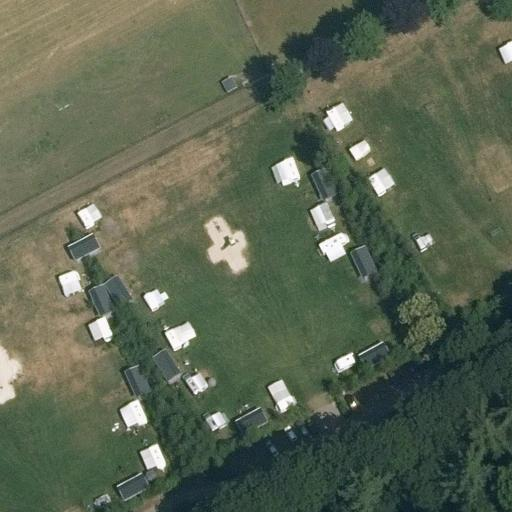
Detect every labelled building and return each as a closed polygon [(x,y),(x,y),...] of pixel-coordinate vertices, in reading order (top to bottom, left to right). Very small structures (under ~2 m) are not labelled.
[(497,75),(511,69),(511,26),(511,23),(481,35),(497,75)] [(445,56),(462,92),(476,85),(459,50),(445,56)] [(500,196),(511,190),(511,160),(506,147),(482,159),(500,196)] [(359,176),(370,172),(362,152),(352,156),(359,176)] [(472,167),(461,170),(470,198),(481,195),(472,167)] [(507,347),(511,344),(511,316),(496,325),(507,347)]
